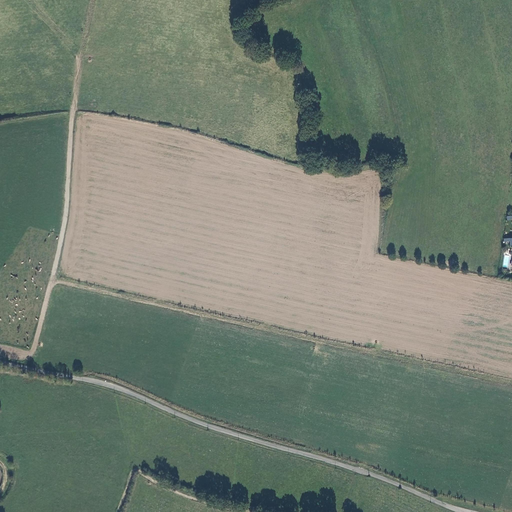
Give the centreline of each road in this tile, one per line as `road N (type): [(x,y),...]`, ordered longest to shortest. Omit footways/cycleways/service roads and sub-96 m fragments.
road 1 (unclassified): [(465,511),(115,387),(0,364)]
road 2 (track): [(119,511),(133,470),(232,511)]
